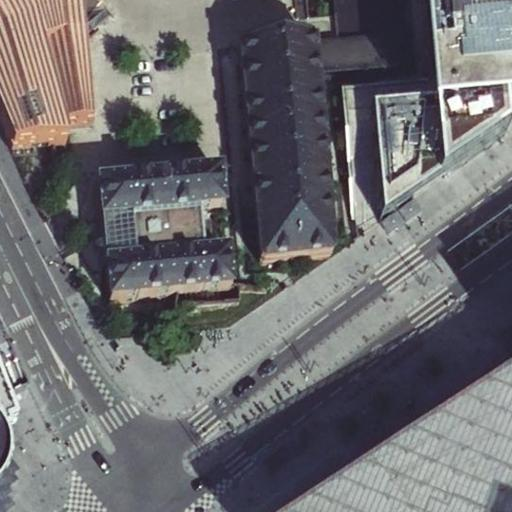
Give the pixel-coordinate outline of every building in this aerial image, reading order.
[(0,0),(0,127),(10,152),(50,147),(62,145),(57,128),(87,125),(75,0),(0,0)] [(391,0),(332,0),(340,72),(386,67),(383,43),(392,42),(396,41),(391,0)] [(511,0),(420,0),(430,90),(341,98),(355,221),(382,218),(382,223),(388,218),(412,202),(416,199),(439,182),(470,160),(493,144),(504,136),(511,118),(511,0)] [(310,45),(238,52),(239,63),(258,264),(262,266),(328,260),(330,257),(313,74),(310,45)] [(217,176),(96,187),(100,224),(102,246),(103,260),(107,304),(174,298),(170,334),(178,333),(180,313),(238,307),(238,295),(263,294),(262,288),(229,290),(225,257),(201,260),(200,252),(196,215),(221,213),(217,176)] [(459,511),(511,500),(511,379),(449,422),(317,511),(459,511)] [(511,511),(511,500),(459,511),(511,511)]
